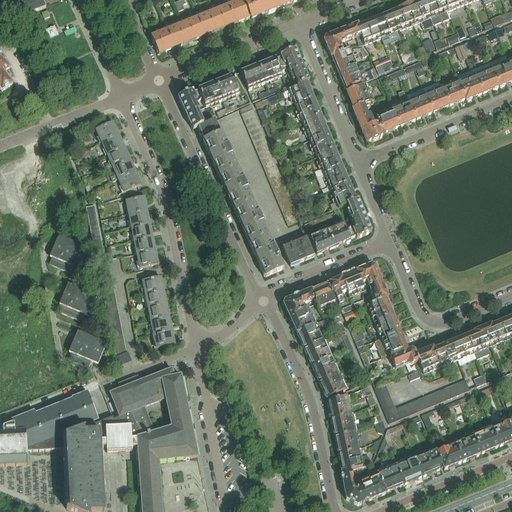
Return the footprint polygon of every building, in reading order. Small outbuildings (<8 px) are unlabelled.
[(42,0),(0,0),(0,26),(46,9),(42,0)] [(251,21),(260,18),(252,0),(250,0),(244,3),(243,1),(237,3),(244,22),(251,19),(251,21)] [(252,0),(260,18),(260,17),(265,15),(266,16),(274,12),(269,0),(252,0)] [(269,0),(274,12),(285,8),(285,6),(288,5),(286,0),(269,0)] [(441,0),(426,0),(423,1),(430,20),(431,19),(434,27),(449,21),(446,13),(447,13),(441,0)] [(441,0),(447,13),(464,6),(461,0),(441,0)] [(406,7),(414,26),(430,20),(423,1),(415,4),(415,3),(406,7)] [(174,5),(178,13),(184,11),(180,2),(174,5)] [(230,28),(244,22),(237,3),(223,9),(230,28)] [(398,12),(390,15),(397,33),(414,26),(406,7),(397,10),(398,12)] [(225,30),(230,28),(223,9),(208,15),(215,31),(223,28),(225,30)] [(214,32),(215,31),(208,15),(194,21),(201,39),(214,34),(214,32)] [(390,15),(373,22),(380,40),(397,33),(390,15)] [(504,24),(510,22),(507,15),(501,17),(504,24)] [(497,19),(491,22),(494,29),(500,26),(497,19)] [(201,39),(194,21),(180,27),(186,43),(193,40),(194,42),(201,39)] [(380,40),(373,22),(358,27),(357,26),(355,26),(363,46),(380,40)] [(479,23),(472,26),(473,29),(476,36),(483,33),(480,26),(479,23)] [(490,23),(484,26),(486,32),(493,30),(490,23)] [(363,46),(355,26),(341,32),(346,42),(355,38),(358,45),(359,47),(363,46)] [(186,43),(180,27),(166,33),(173,50),(184,46),(184,44),(186,43)] [(44,33),(47,41),(57,36),(54,28),(44,33)] [(462,29),(455,32),(459,41),(466,38),(462,29)] [(505,37),(502,30),(488,36),(491,43),(505,37)] [(0,47),(8,42),(2,32),(0,33),(0,47)] [(435,32),(430,34),(433,42),(438,40),(435,32)] [(173,50),(166,33),(150,39),(158,56),(173,50)] [(340,33),(334,35),(339,47),(344,44),(340,33)] [(330,58),(331,58),(342,54),(339,47),(334,35),(325,38),(324,42),(330,58)] [(489,42),(486,36),(471,42),(473,48),(489,42)] [(452,46),(459,43),(457,38),(450,40),(452,46)] [(444,49),(449,47),(446,40),(441,42),(444,49)] [(441,42),(440,41),(434,43),(437,52),(444,49),(441,42)] [(431,42),(423,45),(426,54),(434,51),(431,42)] [(469,43),(462,46),(465,54),(472,51),(469,43)] [(465,54),(462,46),(454,49),(460,63),(468,60),(465,54)] [(404,66),(409,64),(406,56),(403,50),(398,51),(401,58),(404,66)] [(441,62),(455,56),(453,50),(438,56),(441,62)] [(285,64),(289,75),(295,72),(294,68),(301,66),(296,53),(292,51),(280,56),(281,59),(275,62),(278,67),(285,64)] [(331,58),(338,75),(357,67),(351,51),(348,52),(342,54),(331,58)] [(413,53),(406,56),(409,64),(416,61),(413,53)] [(0,91),(1,94),(12,86),(3,74),(9,70),(4,63),(5,62),(0,55),(0,91)] [(274,59),(257,65),(265,84),(282,78),(278,67),(275,62),(274,59)] [(380,66),(375,67),(377,72),(380,71),(383,70),(385,68),(388,67),(391,66),(392,66),(389,59),(383,62),(382,65),(380,66)] [(429,60),(421,63),(424,69),(432,66),(429,60)] [(423,69),(421,63),(406,70),(408,75),(416,72),(423,69)] [(511,82),(511,77),(506,64),(490,70),(497,88),(511,82)] [(265,84),(257,65),(240,72),(247,91),(265,84)] [(308,83),(301,66),(294,68),(295,72),(289,75),(290,76),(288,77),(291,83),(288,84),(289,87),(282,90),(284,93),(289,91),(307,84),(308,83)] [(361,76),(357,67),(338,75),(345,92),(378,78),(374,69),(370,71),(370,72),(361,76)] [(423,69),(416,72),(419,78),(426,76),(423,69)] [(406,76),(404,70),(389,76),(391,82),(406,76)] [(497,88),(490,70),(474,77),(481,95),(497,88)] [(240,95),(232,76),(215,83),(222,102),(240,95)] [(390,82),(387,77),(380,80),(382,86),(390,82)] [(481,95),(474,77),(457,84),(464,102),(481,95)] [(205,109),(222,102),(215,83),(197,90),(198,92),(201,98),(205,109)] [(464,102),(457,84),(456,84),(456,83),(440,90),(447,107),(463,101),(464,102)] [(289,91),(296,109),(315,101),(307,84),(289,91)] [(353,110),(367,105),(367,104),(371,103),(364,86),(346,94),(353,110)] [(278,88),(268,92),(270,97),(280,93),(278,88)] [(440,90),(424,97),(431,114),(447,107),(440,90)] [(194,101),(201,98),(198,92),(193,94),(192,92),(180,97),(178,100),(185,114),(198,108),(194,101)] [(260,101),(270,97),(268,92),(258,96),(260,101)] [(404,95),(399,97),(401,104),(407,102),(404,95)] [(267,101),(270,109),(280,104),(276,97),(267,101)] [(431,114),(424,97),(407,103),(414,121),(431,114)] [(321,117),(315,101),(296,109),(303,125),(321,117)] [(407,103),(391,110),(398,128),(414,121),(407,103)] [(359,128),(371,123),(369,118),(367,118),(364,111),(369,108),(367,105),(353,110),(352,111),(359,128)] [(235,106),(226,110),(228,114),(237,110),(235,106)] [(239,111),(241,117),(253,112),(251,106),(239,111)] [(192,131),(198,129),(203,126),(197,112),(199,111),(198,108),(185,114),(192,131)] [(218,119),(228,114),(226,110),(216,114),(218,119)] [(398,128),(391,110),(376,116),(375,119),(377,125),(381,135),(382,134),(398,128)] [(262,123),(267,121),(262,111),(257,113),(262,123)] [(244,123),(255,118),(253,112),(241,117),(244,123)] [(212,122),(203,126),(198,129),(204,142),(220,135),(214,121),(217,119),(216,116),(210,118),(212,122)] [(328,134),(321,117),(303,125),(310,142),(328,134)] [(244,123),(246,129),(258,124),(255,118),(244,123)] [(381,135),(377,125),(372,127),(371,123),(359,128),(365,142),(369,143),(383,137),(382,134),(381,135)] [(95,132),(101,145),(119,137),(113,124),(95,132)] [(249,134),(260,129),(258,124),(246,129),(249,134)] [(269,140),(274,138),(269,128),(265,130),(269,140)] [(249,134),(251,140),(263,135),(260,129),(249,134)] [(317,159),(335,151),(328,134),(310,142),(317,159)] [(237,168),(232,157),(221,135),(220,135),(204,142),(203,143),(219,176),(237,168)] [(254,146),(265,141),(263,135),(251,140),(254,146)] [(101,145),(107,157),(125,149),(119,137),(101,145)] [(274,138),(269,140),(273,149),(278,147),(274,138)] [(254,146),(256,152),(268,147),(265,141),(254,146)] [(258,158),(270,153),(268,147),(256,152),(258,158)] [(108,171),(113,169),(130,161),(125,149),(107,157),(111,165),(106,167),(108,171)] [(317,159),(324,176),(342,168),(335,151),(317,159)] [(258,158),(261,163),(272,158),(270,153),(258,158)] [(263,169),(275,164),(272,158),(261,163),(263,169)] [(114,183),(118,181),(135,173),(130,161),(113,169),(116,177),(111,179),(114,183)] [(282,173),(287,171),(283,162),(279,164),(282,173)] [(263,169),(266,175),(277,170),(275,164),(263,169)] [(252,202),(237,168),(219,176),(234,211),(252,202)] [(324,176),(331,193),(350,185),(342,168),(324,176)] [(268,181),(280,176),(277,170),(266,175),(268,181)] [(282,173),(286,183),(294,180),(291,174),(288,175),(287,171),(282,173)] [(141,186),(135,173),(118,181),(124,193),(141,186)] [(268,181),(271,187),(282,182),(280,176),(268,181)] [(61,182),(45,217),(64,225),(80,190),(61,182)] [(273,192),(285,187),(282,182),(271,187),(273,192)] [(338,210),(348,206),(357,202),(350,185),(331,193),(338,210)] [(273,192),(275,198),(287,193),(285,187),(273,192)] [(278,204),(289,199),(287,193),(275,198),(278,204)] [(296,207),(301,205),(299,201),(305,199),(303,194),(297,196),(297,195),(292,197),(296,207)] [(147,212),(144,199),(126,202),(128,216),(147,212)] [(278,204),(280,210),(292,205),(289,199),(278,204)] [(234,211),(240,222),(250,244),(268,236),(252,202),(234,211)] [(358,202),(357,202),(348,206),(350,212),(349,213),(352,219),(350,220),(351,222),(356,219),(358,223),(365,220),(358,202)] [(283,216),(294,211),(292,205),(280,210),(283,216)] [(305,214),(301,205),(296,207),(300,216),(305,214)] [(108,262),(108,261),(105,262),(95,206),(86,208),(97,264),(108,262)] [(283,216),(285,221),(297,216),(294,211),(283,216)] [(147,212),(128,216),(131,229),(149,226),(147,212)] [(0,242),(20,249),(27,224),(0,215),(0,242)] [(304,224),(312,220),(310,215),(302,219),(304,224)] [(323,224),(333,219),(331,215),(321,219),(323,224)] [(299,222),(297,216),(285,221),(288,227),(299,222)] [(323,224),(321,219),(308,225),(310,229),(323,224)] [(355,231),(347,234),(350,240),(356,238),(356,240),(369,234),(370,231),(365,220),(358,223),(356,219),(351,222),(355,231)] [(343,224),(326,231),(333,249),(350,242),(350,240),(347,234),(343,224)] [(149,226),(131,229),(134,242),(152,238),(149,226)] [(309,238),(316,256),(333,249),(326,231),(309,238)] [(81,248),(83,244),(62,236),(49,266),(70,275),(72,268),(78,271),(87,250),(81,248)] [(283,270),(268,236),(250,244),(265,278),(283,270)] [(152,238),(134,242),(136,255),(155,251),(152,238)] [(282,249),(289,267),(313,258),(305,239),(282,249)] [(155,251),(136,255),(139,269),(158,265),(155,251)] [(108,262),(97,264),(98,270),(110,268),(108,262)] [(356,272),(356,274),(361,284),(367,282),(369,287),(371,286),(380,282),(374,268),(370,266),(356,272)] [(112,280),(110,268),(98,270),(101,282),(112,280)] [(356,274),(340,280),(346,293),(345,293),(347,298),(364,291),(361,284),(356,274)] [(163,292),(161,278),(142,282),(145,296),(163,292)] [(340,295),(345,293),(346,293),(340,280),(340,278),(329,283),(338,305),(343,302),(340,295)] [(102,288),(113,285),(112,280),(101,282),(102,288)] [(387,298),(380,282),(371,286),(373,292),(372,293),(374,298),(372,299),(374,304),(386,299),(387,298)] [(91,295),(91,294),(92,292),(71,283),(71,284),(59,313),(79,322),(82,316),(88,318),(97,297),(91,295)] [(103,293),(114,291),(113,285),(102,288),(103,293)] [(327,285),(310,292),(318,310),(335,303),(327,285)] [(163,292),(145,296),(148,309),(166,305),(163,292)] [(308,292),(298,296),(301,305),(311,301),(308,292)] [(283,305),(288,316),(304,310),(301,305),(298,296),(284,301),(283,305)] [(368,306),(375,323),(393,316),(386,299),(374,304),(368,306)] [(106,311),(117,308),(116,303),(105,305),(106,311)] [(166,305),(148,309),(151,322),(169,318),(166,305)] [(307,309),(304,310),(288,316),(296,333),(297,333),(314,325),(307,309)] [(353,314),(344,317),(346,323),(356,319),(353,314)] [(375,323),(382,340),(400,332),(393,316),(375,323)] [(511,316),(499,322),(507,339),(511,337),(511,316)] [(169,318),(151,322),(153,335),(172,331),(169,318)] [(344,331),(339,319),(335,321),(340,333),(344,331)] [(490,347),(507,339),(499,322),(482,329),(490,347)] [(111,334),(122,331),(121,325),(110,328),(111,334)] [(297,333),(305,349),(322,341),(315,325),(314,325),(297,333)] [(482,329),(466,336),(473,354),(490,347),(482,329)] [(360,343),(361,342),(364,341),(362,336),(366,335),(363,330),(356,333),(360,343)] [(100,343),(101,343),(102,340),(81,331),(77,339),(69,361),(88,369),(89,369),(92,364),(98,366),(106,345),(100,343)] [(172,331),(153,335),(156,348),(174,345),(172,331)] [(407,348),(400,332),(382,340),(389,356),(407,348)] [(347,349),(351,347),(346,335),(342,337),(347,349)] [(457,361),(473,354),(466,336),(449,343),(457,361)] [(312,366),(330,358),(322,341),(305,349),(312,366)] [(114,352),(125,348),(124,342),(113,345),(114,352)] [(445,344),(432,350),(440,368),(452,362),(445,344)] [(412,366),(419,363),(416,357),(421,355),(421,353),(418,347),(408,351),(407,348),(389,356),(394,368),(408,362),(409,364),(412,366)] [(125,348),(114,352),(116,358),(116,359),(127,354),(125,348)] [(416,357),(419,363),(423,374),(440,368),(432,350),(432,349),(421,353),(421,355),(416,357)] [(127,354),(116,359),(120,367),(131,363),(127,354)] [(312,366),(319,382),(337,374),(330,358),(312,366)] [(365,367),(370,380),(374,379),(369,365),(365,367)] [(161,511),(159,466),(197,458),(189,416),(181,376),(175,378),(173,369),(142,381),(137,376),(119,384),(120,390),(109,393),(119,418),(114,420),(113,418),(94,425),(94,423),(98,421),(90,402),(91,402),(87,392),(71,398),(72,399),(35,414),(34,411),(9,421),(9,426),(3,428),(3,433),(0,433),(0,467),(27,466),(26,452),(63,451),(66,510),(69,511),(103,511),(100,448),(106,448),(106,453),(132,452),(132,449),(137,449),(139,470),(141,511),(161,511)] [(360,383),(365,381),(360,370),(356,372),(360,383)] [(421,379),(418,373),(408,377),(411,383),(421,379)] [(505,378),(504,373),(492,378),(493,383),(505,378)] [(344,392),(337,374),(319,382),(327,399),(344,392)] [(483,377),(474,381),(475,384),(477,389),(486,385),(484,380),(483,377)] [(465,382),(460,384),(464,395),(470,393),(465,382)] [(460,384),(455,386),(459,397),(464,395),(460,384)] [(375,390),(377,396),(387,391),(385,386),(375,390)] [(455,386),(449,388),(454,400),(459,397),(455,386)] [(478,394),(480,398),(497,391),(496,387),(494,387),(478,394)] [(449,388),(444,390),(449,402),(454,400),(449,388)] [(444,390),(438,393),(443,404),(449,402),(444,390)] [(376,406),(370,393),(366,395),(364,391),(361,392),(364,400),(366,399),(370,408),(376,406)] [(390,397),(387,391),(377,396),(379,401),(390,397)] [(438,393),(432,395),(437,407),(443,404),(438,393)] [(432,395),(426,398),(431,409),(437,407),(432,395)] [(381,406),(392,402),(390,397),(379,401),(381,406)] [(470,397),(459,402),(460,406),(472,401),(470,397)] [(333,419),(351,415),(347,398),(329,401),(333,419)] [(426,398),(420,400),(425,411),(431,409),(426,398)] [(420,400),(415,402),(419,414),(425,411),(420,400)] [(394,407),(392,402),(381,406),(383,411),(394,407)] [(415,402),(409,405),(413,416),(419,414),(415,402)] [(449,411),(460,406),(459,402),(447,407),(449,411)] [(409,405),(403,407),(407,419),(413,416),(409,405)] [(402,421),(397,410),(394,407),(383,411),(389,426),(402,421)] [(403,407),(397,410),(402,421),(407,419),(403,407)] [(372,420),(375,426),(383,423),(378,413),(374,414),(376,419),(372,420)] [(421,418),(423,422),(429,419),(434,417),(433,413),(422,417),(421,418)] [(336,437),(355,433),(351,415),(333,419),(336,437)] [(420,419),(419,419),(408,423),(409,427),(421,422),(420,419)] [(429,419),(423,422),(426,430),(432,427),(429,419)] [(511,442),(511,426),(509,421),(490,429),(498,448),(511,442)] [(383,436),(385,432),(380,430),(381,429),(380,427),(384,425),(383,423),(375,426),(379,434),(383,436)] [(385,437),(398,432),(397,428),(387,432),(385,437)] [(498,448),(490,429),(472,436),(480,456),(498,448)] [(340,455),(358,451),(355,433),(336,437),(340,455)] [(480,456),(472,436),(453,444),(462,463),(480,456)] [(390,451),(385,439),(380,453),(388,456),(390,451)] [(376,455),(381,441),(374,445),(371,453),(376,455)] [(462,463),(453,444),(435,452),(443,471),(462,463)] [(358,451),(340,455),(344,473),(353,471),(354,476),(358,475),(363,473),(362,469),(371,465),(369,459),(367,458),(360,459),(358,451)] [(422,478),(441,470),(433,451),(414,459),(422,478)] [(422,478),(414,459),(395,467),(404,486),(422,478)] [(404,486),(395,467),(377,474),(378,476),(385,493),(404,486)] [(368,503),(362,489),(353,492),(351,481),(352,480),(351,473),(341,476),(346,502),(357,508),(368,503)] [(386,495),(385,493),(378,476),(360,484),(362,489),(368,503),(386,495)]
